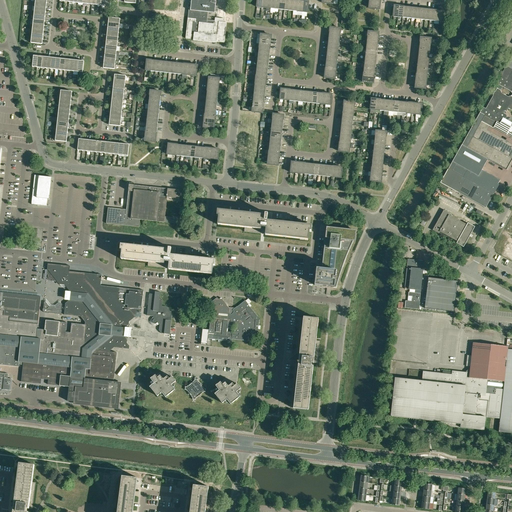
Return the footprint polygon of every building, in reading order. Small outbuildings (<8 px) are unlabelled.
[(191,0),(191,4),(188,4),(187,8),(189,8),(185,38),(193,39),(193,40),(216,43),(217,42),(224,43),(227,23),(224,22),(224,19),(215,18),(215,21),(207,20),(208,13),(215,13),(215,11),(218,12),(218,9),(215,8),(216,0),(191,0)] [(511,69),(506,66),(496,83),(502,87),(511,92),(511,90),(511,69)] [(483,107),(480,113),(484,115),(497,122),(496,122),(493,128),(497,130),(501,122),(502,120),(503,119),(503,118),(503,119),(504,119),(505,119),(505,118),(506,118),(506,117),(506,116),(506,115),(505,114),(503,113),(505,111),(506,112),(508,108),(511,110),(511,96),(510,96),(508,97),(501,93),(500,90),(502,87),(496,83),(493,88),(496,90),(493,95),(492,95),(491,97),(492,98),(486,109),(483,107)] [(480,113),(468,134),(511,158),(511,144),(487,131),(483,128),(485,124),(489,126),(493,128),(496,122),(497,122),(484,115),(480,113)] [(501,122),(497,130),(506,135),(507,134),(511,136),(511,122),(505,119),(504,119),(503,119),(503,118),(503,119),(502,120),(501,122)] [(497,187),(496,186),(497,184),(498,184),(500,180),(482,170),(488,159),(506,170),(511,159),(511,158),(468,134),(459,150),(448,169),(464,178),(493,194),(497,187)] [(457,191),(464,178),(448,169),(440,182),(457,191)] [(31,204),(47,206),(48,199),(49,199),(52,177),(35,175),(31,204)] [(489,200),(493,194),(464,178),(457,191),(485,207),(489,200)] [(134,183),(129,182),(126,209),(108,207),(106,223),(139,227),(140,219),(181,224),(181,218),(165,216),(167,197),(179,199),(180,190),(134,185),(134,183)] [(468,223),(467,225),(449,215),(450,213),(444,209),(432,230),(439,234),(440,232),(458,242),(457,243),(464,247),(475,227),(468,223)] [(256,214),(254,213),(254,215),(251,215),(219,211),(217,224),(245,227),(244,232),(261,233),(261,227),(266,227),(265,234),(309,239),(310,227),(310,226),(271,222),(271,220),(272,213),(267,213),(266,213),(265,213),(265,215),(262,214),(261,213),(260,212),(259,212),(258,212),(257,212),(257,213),(256,213),(256,214)] [(356,230),(341,229),(326,227),(322,269),(316,268),(314,285),(336,288),(337,282),(339,276),(341,271),(342,268),(344,261),(346,256),(349,250),(353,241),(355,241),(356,230)] [(165,262),(169,262),(169,263),(168,269),(212,274),(212,273),(213,262),(215,262),(215,260),(213,260),(175,256),(176,247),(171,247),(171,248),(169,248),(168,247),(168,249),(166,249),(165,248),(165,247),(164,247),(163,246),(162,246),(161,246),(161,247),(160,247),(159,248),(157,248),(157,249),(154,248),(122,245),(121,245),(121,246),(121,247),(122,247),(121,258),(148,261),(148,262),(148,263),(148,266),(164,268),(165,263),(165,262)] [(421,290),(422,279),(410,278),(411,268),(415,268),(415,260),(407,259),(405,286),(408,286),(408,289),(421,290)] [(423,260),(415,260),(415,268),(411,268),(410,278),(422,279),(423,273),(425,273),(425,271),(423,271),(424,269),(422,268),(423,260)] [(114,347),(129,349),(137,350),(138,339),(139,329),(141,312),(143,290),(127,288),(124,288),(123,288),(101,285),(102,275),(91,274),(85,273),(80,272),(69,271),(70,266),(65,265),(48,263),(47,269),(47,275),(48,275),(48,277),(49,279),(52,280),(52,281),(56,281),(57,281),(57,282),(58,283),(59,284),(59,285),(60,284),(65,285),(67,287),(67,288),(70,291),(69,292),(69,293),(69,299),(69,301),(65,303),(65,304),(64,315),(75,316),(81,316),(81,317),(83,319),(85,322),(86,322),(86,325),(71,323),(70,332),(66,332),(67,323),(59,322),(52,321),(46,320),(45,330),(41,329),(39,329),(37,329),(40,304),(41,297),(40,297),(0,292),(0,388),(0,389),(1,387),(1,389),(2,389),(2,387),(3,389),(9,390),(11,389),(11,390),(13,378),(12,378),(12,379),(8,379),(8,378),(8,373),(8,374),(3,373),(0,372),(0,364),(9,365),(19,366),(19,364),(21,364),(23,364),(22,376),(21,381),(29,382),(41,384),(42,379),(48,379),(48,384),(61,386),(69,387),(69,389),(69,392),(68,392),(67,401),(74,402),(73,404),(118,409),(121,382),(113,382),(114,379),(117,352),(110,352),(110,350),(114,347)] [(424,275),(422,291),(426,291),(424,308),(454,312),(456,291),(455,291),(456,286),(453,282),(448,281),(448,280),(428,278),(428,276),(426,275),(424,275)] [(170,334),(172,315),(172,314),(170,309),(166,306),(162,306),(163,301),(160,298),(161,292),(155,292),(155,294),(149,294),(147,316),(152,316),(153,317),(152,318),(153,320),(153,321),(152,321),(152,322),(153,322),(153,323),(154,324),(155,324),(156,324),(156,323),(158,325),(159,324),(160,325),(159,330),(161,333),(170,334)] [(405,308),(419,309),(420,302),(419,302),(420,293),(416,293),(409,292),(408,293),(408,296),(408,301),(405,301),(405,308)] [(216,340),(218,340),(218,341),(222,342),(222,340),(228,341),(228,342),(232,343),(232,339),(247,341),(249,339),(253,337),(258,332),(259,329),(260,329),(260,325),(259,325),(260,318),(251,307),(252,306),(249,303),(248,304),(246,301),(245,300),(235,308),(232,310),(229,312),(230,309),(229,307),(221,298),(219,299),(217,297),(216,298),(212,301),(215,305),(213,306),(215,308),(215,312),(215,314),(210,313),(210,317),(210,319),(209,329),(208,329),(202,329),(201,343),(207,344),(208,341),(208,339),(212,339),(212,341),(216,341),(216,340)] [(52,313),(52,312),(50,312),(51,311),(49,310),(50,307),(46,301),(44,302),(43,308),(43,310),(45,312),(52,313)] [(53,307),(52,312),(52,313),(59,314),(61,313),(62,310),(61,310),(62,304),(61,303),(56,307),(53,307)] [(291,360),(295,360),(299,361),(298,365),(298,369),(294,404),(293,408),(295,408),(307,410),(312,366),(311,366),(311,362),(313,363),(317,363),(320,341),(316,340),(315,340),(317,319),(305,317),(303,317),(303,320),(300,350),(300,352),(299,352),(294,356),(294,357),(293,360),(291,360)] [(511,347),(499,346),(494,345),(473,343),(471,357),(470,367),(470,370),(469,370),(467,372),(452,371),(451,374),(442,373),(423,371),(422,381),(395,378),(390,416),(439,422),(438,425),(484,430),(485,417),(500,419),(498,432),(511,433),(511,347)] [(176,381),(173,377),(172,376),(169,379),(167,376),(166,377),(165,376),(162,376),(161,377),(160,375),(157,377),(155,375),(151,378),(154,383),(150,387),(157,396),(162,392),(165,397),(175,389),(171,385),(176,381)] [(186,390),(188,392),(193,398),(193,399),(196,400),(196,398),(204,392),(205,392),(205,389),(204,389),(198,381),(198,378),(195,378),(195,380),(186,387),(185,387),(185,390),(186,390)] [(241,388),(237,383),(234,386),(232,383),(231,384),(230,383),(227,383),(226,384),(225,382),(222,384),(220,382),(216,386),(219,390),(215,394),(222,403),(227,399),(230,404),(240,397),(236,392),(241,388)] [(32,482),(34,464),(21,463),(20,463),(15,501),(14,506),(12,505),(12,506),(14,506),(13,511),(27,511),(28,511),(27,511),(27,508),(33,509),(36,482),(32,482)] [(132,511),(137,478),(136,478),(136,477),(123,476),(118,511),(132,511)] [(194,485),(194,487),(190,511),(209,511),(210,504),(206,504),(208,487),(195,485),(194,485)]
